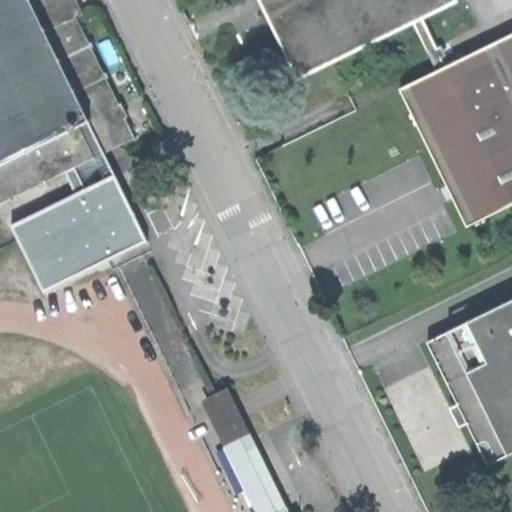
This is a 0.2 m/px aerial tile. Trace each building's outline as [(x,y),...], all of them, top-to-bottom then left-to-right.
[(0,0),(0,205),(142,136),(74,0),(0,0)] [(265,0),(268,6),(297,65),(404,12),(418,5),(428,0),(265,0)] [(432,69),(397,86),(461,215),(511,189),(511,29),(446,62),(418,5),(404,12),(432,69)] [(119,174),(15,225),(49,293),(152,242),(119,174)] [(511,297),(423,341),(453,402),(485,464),(511,450),(511,297)] [(208,391),(230,438),(249,429),(227,382),(208,391)] [(266,510),(283,502),(249,429),(230,438),(224,440),(252,499),(259,496),(266,510)]
